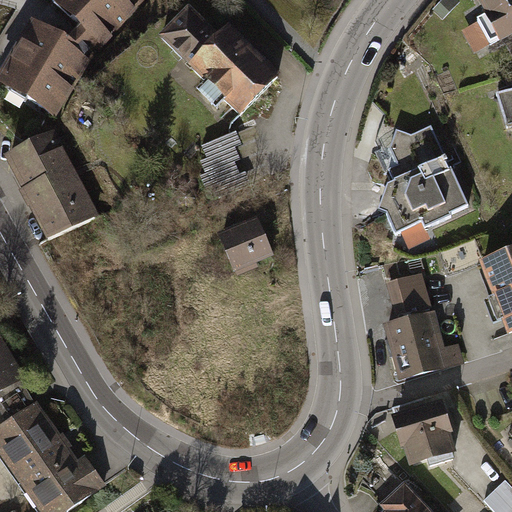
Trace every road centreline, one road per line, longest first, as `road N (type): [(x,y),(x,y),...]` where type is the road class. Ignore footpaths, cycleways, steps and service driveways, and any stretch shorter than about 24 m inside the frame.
road 1 (secondary): [(394,0),(357,51),(331,114),(322,194),(340,359),(337,405),(315,451),(289,471)]
road 2 (secondary): [(289,471),(261,481),(217,481),(165,464),(95,403),(0,234)]
